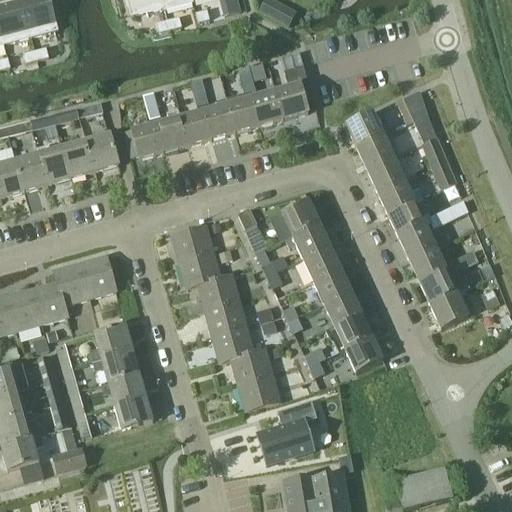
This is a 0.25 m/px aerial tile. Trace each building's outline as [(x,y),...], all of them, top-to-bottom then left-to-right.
[(58,34),(49,0),(35,0),(21,4),(31,41),(58,34)] [(163,14),(164,14),(160,0),(126,0),(125,0),(130,20),(163,12),(163,14)] [(192,6),(190,0),(160,0),(164,14),(190,7),(192,6)] [(235,0),(233,0),(220,4),(226,25),(241,21),(235,0)] [(266,1),(260,14),(276,23),(283,10),(266,1)] [(21,4),(0,9),(0,27),(5,48),(31,41),(21,4)] [(195,17),(198,27),(209,23),(207,14),(195,17)] [(179,21),(167,24),(169,34),(181,31),(179,21)] [(169,34),(167,24),(156,27),(158,37),(169,34)] [(46,52),(34,55),(37,65),(48,61),(46,52)] [(37,65),(34,55),(23,58),(25,68),(37,65)] [(0,63),(0,74),(10,71),(8,62),(0,63)] [(237,73),(240,85),(252,82),(248,70),(237,73)] [(275,95),(283,124),(308,117),(305,105),(312,103),(305,76),(297,78),(295,72),(284,75),(288,91),(275,95)] [(252,82),(240,85),(243,97),(250,96),(255,94),(252,82)] [(189,86),(193,99),(204,95),(201,83),(189,86)] [(204,95),(193,99),(196,110),(207,107),(204,95)] [(259,130),(283,124),(275,95),(252,102),(251,102),(259,130)] [(413,126),(428,119),(419,95),(403,103),(413,126)] [(145,112),(157,109),(153,96),(142,100),(145,112)] [(243,97),(225,102),(235,137),(259,130),(251,102),(252,102),(250,96),(243,97)] [(218,111),(203,115),(210,144),(235,137),(225,102),(216,105),(218,111)] [(100,107),(98,108),(82,112),(85,121),(103,116),(100,107)] [(160,121),(157,109),(145,112),(148,124),(160,121)] [(52,119),(54,129),(84,121),(82,112),(52,119)] [(187,150),(210,144),(203,115),(179,122),(187,150)] [(385,128),(379,131),(372,117),(346,130),(356,152),(383,140),(389,138),(385,128)] [(54,129),(52,119),(35,124),(37,133),(54,129)] [(428,119),(413,126),(423,148),(437,142),(434,136),(428,119)] [(187,150),(179,122),(156,128),(164,157),(187,150)] [(23,127),(4,131),(7,141),(25,136),(23,127)] [(164,157),(156,128),(131,135),(131,136),(124,138),(131,162),(138,160),(139,164),(164,157)] [(110,139),(85,146),(94,176),(118,169),(110,139)] [(393,162),(383,140),(356,152),(367,174),(393,162)] [(431,171),(446,165),(437,142),(423,148),(421,149),(431,171)] [(70,183),(94,176),(85,146),(61,152),(70,183)] [(46,190),(70,183),(61,152),(37,159),(46,190)] [(14,165),(22,196),(46,190),(37,159),(14,165)] [(404,184),(393,162),(367,174),(377,197),(404,184)] [(0,202),(22,196),(14,165),(0,169),(0,202)] [(451,175),(446,165),(431,171),(441,195),(456,188),(451,175)] [(415,207),(404,184),(377,197),(388,220),(415,207)] [(279,232),(287,229),(292,241),(319,228),(308,205),(273,222),(279,232)] [(463,205),(440,216),(445,227),(456,222),(454,216),(465,211),(463,205)] [(426,230),(421,220),(415,207),(388,220),(399,243),(426,230)] [(433,233),(445,227),(468,217),(465,211),(454,216),(456,222),(445,227),(440,216),(428,222),(433,233)] [(219,227),(208,230),(210,238),(221,235),(219,227)] [(319,228),(292,241),(303,264),(330,251),(319,228)] [(256,229),(244,234),(253,253),(264,248),(256,229)] [(436,252),(426,230),(399,243),(409,264),(436,252)] [(171,240),(178,267),(214,257),(206,231),(171,240)] [(340,274),(330,251),(303,264),(313,286),(340,274)] [(420,287),(446,275),(436,252),(409,264),(420,287)] [(232,264),(229,255),(217,259),(219,267),(232,264)] [(461,262),(465,272),(477,267),(472,256),(461,262)] [(197,290),(221,282),(214,257),(178,267),(185,293),(197,290)] [(106,260),(79,268),(89,303),(116,296),(106,260)] [(261,270),(266,281),(287,271),(282,260),(261,270)] [(89,303),(79,268),(53,275),(56,287),(64,310),(89,303)] [(287,271),(266,281),(272,293),(283,288),(277,276),(288,271),(287,271)] [(430,310),(457,297),(468,292),(463,281),(458,283),(453,271),(446,275),(420,287),(430,310)] [(324,308),(351,296),(340,274),(313,286),(324,308)] [(204,315),(240,305),(232,279),(221,282),(197,290),(204,315)] [(68,322),(64,310),(56,287),(30,294),(40,330),(68,322)] [(499,309),(493,293),(481,299),(488,314),(499,309)] [(15,337),(40,330),(30,294),(5,301),(15,337)] [(361,319),(351,296),(324,308),(334,331),(335,332),(361,319)] [(457,297),(430,310),(441,333),(468,321),(457,297)] [(0,302),(0,340),(15,337),(5,301),(0,302)] [(204,315),(211,341),(247,331),(240,305),(204,315)] [(282,315),(287,326),(298,320),(293,310),(282,315)] [(270,312),(256,316),(259,327),(273,323),(270,312)] [(338,357),(345,353),(345,354),(372,342),(371,339),(376,337),(370,326),(367,325),(365,326),(361,319),(335,332),(334,331),(325,336),(329,345),(333,348),(338,357)] [(298,320),(287,326),(292,338),(304,333),(298,320)] [(273,326),(262,329),(265,339),(276,336),(273,326)] [(89,355),(92,365),(132,354),(125,330),(94,339),(98,353),(89,355)] [(247,331),(211,341),(219,367),(230,364),(254,356),(247,331)] [(55,334),(46,336),(48,346),(58,344),(55,334)] [(32,346),(35,357),(36,359),(49,355),(45,342),(32,346)] [(372,342),(345,354),(356,377),(382,364),(372,342)] [(55,350),(60,368),(70,365),(65,348),(55,350)] [(16,351),(1,356),(3,366),(19,362),(16,351)] [(283,351),(272,354),(274,362),(285,360),(283,351)] [(265,353),(254,356),(230,364),(237,390),(273,380),(265,353)] [(95,376),(104,374),(107,387),(139,378),(132,354),(92,365),(95,376)] [(314,354),(303,360),(308,371),(320,366),(314,354)] [(48,387),(58,384),(51,360),(41,363),(48,387)] [(320,366),(308,371),(314,383),(325,378),(320,366)] [(28,393),(21,369),(12,371),(0,373),(0,399),(18,395),(28,393)] [(68,398),(78,395),(73,377),(63,380),(68,398)] [(114,410),(145,402),(139,378),(107,387),(114,410)] [(273,380),(237,390),(244,416),(280,406),(273,380)] [(48,387),(54,410),(64,408),(58,384),(48,387)] [(0,425),(25,418),(18,395),(0,399),(0,425)] [(83,412),(78,395),(68,398),(73,415),(83,412)] [(152,426),(145,402),(114,410),(121,435),(152,426)] [(69,425),(64,408),(54,410),(61,434),(71,432),(69,425)] [(283,432),(258,438),(261,454),(265,469),(314,457),(306,426),(318,423),(314,408),(279,416),(283,432)] [(36,429),(29,431),(25,418),(0,425),(0,449),(0,451),(39,440),(36,429)] [(87,424),(76,427),(81,444),(91,442),(87,424)] [(68,457),(77,455),(72,437),(63,440),(68,457)] [(42,450),(39,440),(0,451),(7,475),(38,466),(34,452),(42,450)] [(77,455),(68,457),(52,462),(56,479),(87,471),(82,453),(77,455)] [(445,472),(395,485),(400,505),(401,511),(415,511),(428,509),(453,503),(445,472)] [(347,511),(342,478),(316,483),(316,481),(284,486),(288,511),(347,511)]
